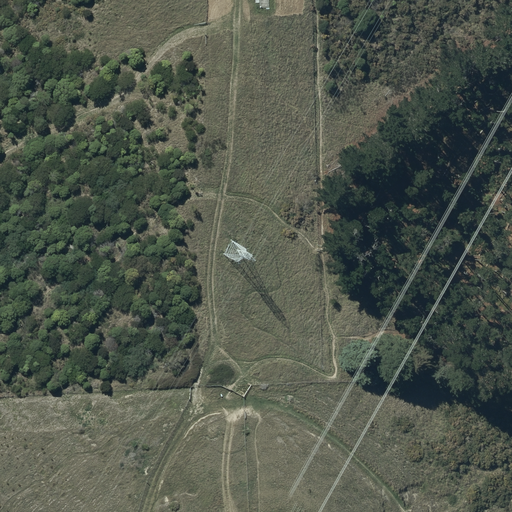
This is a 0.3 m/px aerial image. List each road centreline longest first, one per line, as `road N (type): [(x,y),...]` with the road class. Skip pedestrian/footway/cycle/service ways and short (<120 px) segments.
road 1 (track): [(234,0),(213,235),(227,308),(202,373)]
road 2 (track): [(407,511),(334,438),(296,414),(237,402),(196,418),(170,446),(141,511)]
road 3 (track): [(0,161),(119,99),(170,43),(193,33),(210,39),(233,6)]
road 4 (track): [(323,251),(315,0)]
